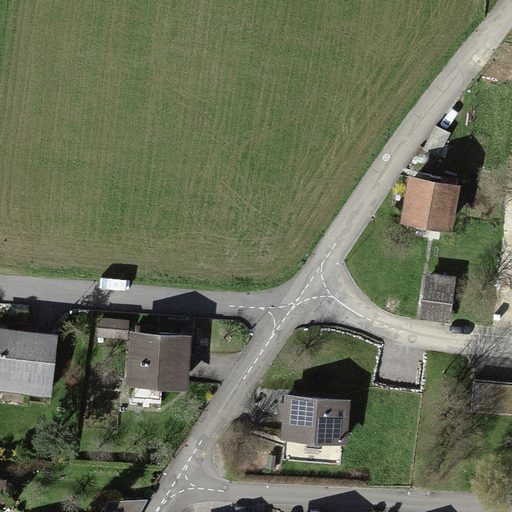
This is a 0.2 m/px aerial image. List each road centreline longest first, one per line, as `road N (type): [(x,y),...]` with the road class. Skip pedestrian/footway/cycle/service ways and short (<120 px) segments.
road 1 (residential): [(313,280),(510,0)]
road 2 (residential): [(176,484),(495,511)]
road 3 (residential): [(293,308),(0,286)]
road 4 (residential): [(313,280),(367,315),(420,333),(511,341)]
road 5 (residential): [(176,484),(293,308)]
